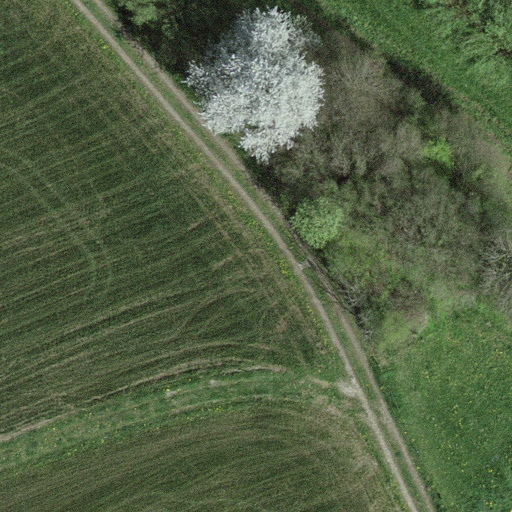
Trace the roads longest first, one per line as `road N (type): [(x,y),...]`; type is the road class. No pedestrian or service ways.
road 1 (track): [(82,0),(286,236),(424,511)]
road 2 (track): [(0,462),(194,394),(354,375)]
